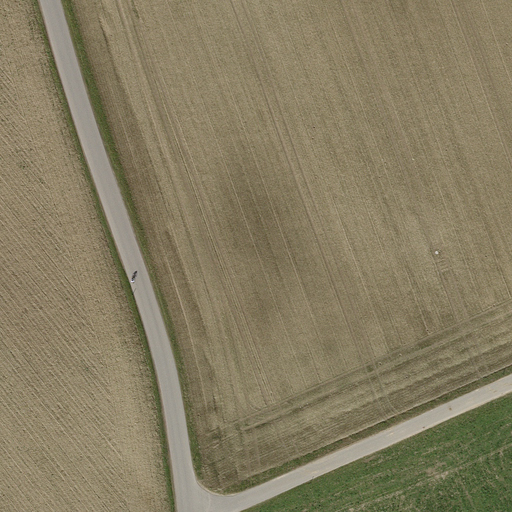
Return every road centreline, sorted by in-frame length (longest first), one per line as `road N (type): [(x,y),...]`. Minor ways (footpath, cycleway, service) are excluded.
road 1 (unclassified): [(187,511),(181,445),(152,319),(49,0)]
road 2 (residential): [(511,382),(219,511)]
